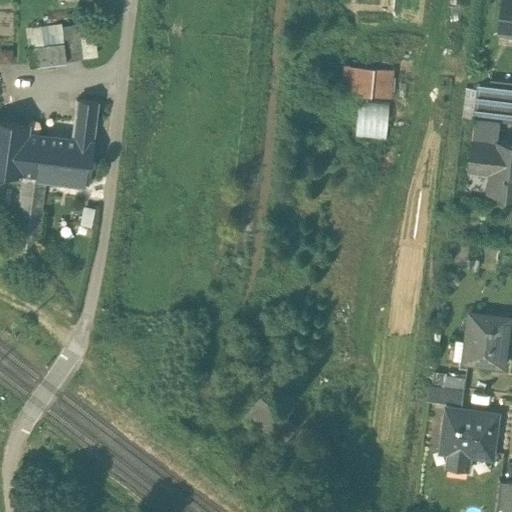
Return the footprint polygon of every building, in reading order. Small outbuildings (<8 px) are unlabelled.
[(511,0),(503,0),(499,29),(511,30),(511,0)] [(96,22),(60,25),(63,64),(99,62),(96,22)] [(60,25),(26,27),(29,67),(63,64),(60,25)] [(397,73),(345,67),(343,94),(394,100),(397,73)] [(511,90),(478,86),(474,116),(500,119),(511,120),(511,90)] [(363,99),(361,135),(391,137),(394,102),(363,99)] [(30,126),(0,122),(0,177),(20,180),(12,254),(37,257),(45,181),(88,186),(93,148),(94,148),(99,105),(77,102),(74,124),(50,121),(49,136),(29,134),(30,126)] [(500,119),(474,116),(472,135),(498,138),(500,119)] [(511,139),(498,138),(472,135),(468,166),(492,169),(489,192),(511,194),(511,139)] [(509,317),(470,312),(466,340),(470,341),(467,362),(503,366),(509,317)] [(466,340),(458,339),(455,360),(467,362),(470,341),(466,340)] [(465,377),(443,375),(442,386),(463,389),(465,377)] [(464,389),(442,386),(440,403),(462,406),(464,389)] [(497,416),(447,409),(442,449),(471,453),(471,449),(492,451),(497,416)] [(511,511),(511,482),(501,482),(496,511),(511,511)]
